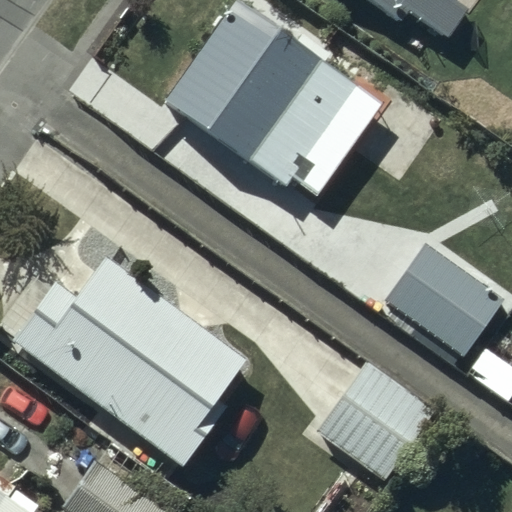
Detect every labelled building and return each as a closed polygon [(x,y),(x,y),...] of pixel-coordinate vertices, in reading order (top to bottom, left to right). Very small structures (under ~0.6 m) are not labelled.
[(262,0),(221,0),(159,89),(281,175),(287,166),(313,185),(343,141),(323,127),(359,76),(325,51),(328,47),(262,0)] [(381,0),(397,12),(406,1),(443,29),(465,0),(381,0)] [(501,292),(420,233),(379,290),(460,348),(501,292)] [(216,387),(244,347),(98,242),(68,283),(48,268),(4,328),(184,460),(229,396),(216,387)] [(511,364),(489,349),(468,378),(511,407),(511,364)] [(363,350),(314,421),(385,473),(435,400),(363,350)] [(58,499),(77,511),(171,511),(186,491),(110,438),(97,457),(90,452),(58,499)] [(0,479),(0,511),(38,511),(41,507),(0,479)]
